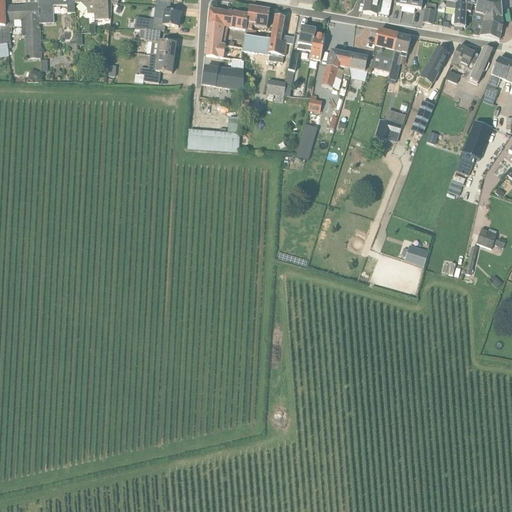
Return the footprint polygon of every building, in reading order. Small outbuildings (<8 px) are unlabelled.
[(0,0),(0,47),(3,47),(3,46),(7,45),(11,45),(9,29),(21,28),(21,32),(24,32),(25,60),(41,60),(40,25),(41,25),(39,0),(25,0),(26,9),(4,9),(3,0),(0,0)] [(39,0),(41,25),(54,24),(53,7),(67,7),(67,14),(75,14),(75,4),(74,0),(39,0)] [(74,0),(75,4),(80,4),(87,10),(87,15),(94,15),(94,21),(109,20),(107,0),(74,0)] [(155,0),(154,7),(155,7),(170,9),(171,1),(182,3),(182,0),(155,0)] [(367,0),(367,1),(366,1),(363,14),(377,17),(377,16),(388,18),(392,0),(391,0),(391,2),(381,0),(367,0)] [(409,9),(410,0),(397,0),(396,6),(409,9)] [(410,0),(409,9),(421,11),(422,0),(410,0)] [(446,0),(446,3),(456,5),(456,4),(468,6),(467,15),(474,17),(476,13),(479,0),(446,0)] [(502,28),(501,12),(501,5),(498,2),(491,0),(479,0),(476,13),(474,17),(475,18),(473,28),(472,34),(471,36),(499,42),(502,28)] [(465,30),(467,20),(467,15),(468,6),(456,4),(456,5),(455,18),(454,28),(456,29),(457,30),(463,31),(463,29),(465,30)] [(145,32),(161,33),(161,32),(164,33),(165,27),(178,29),(180,15),(169,13),(170,9),(155,7),(154,19),(154,21),(142,20),(141,31),(145,32)] [(267,30),(269,12),(249,9),(248,17),(244,37),(255,39),(256,32),(252,31),(252,28),(267,30)] [(209,26),(208,27),(224,29),(238,31),(237,40),(244,42),(244,37),(248,17),(211,10),(209,26)] [(425,10),(422,24),(432,26),(435,12),(425,10)] [(275,18),(271,41),(255,39),(244,37),(244,42),(242,53),(269,58),(270,55),(285,58),(287,45),(292,46),(294,40),(282,38),(285,20),(275,18)] [(206,57),(223,59),(225,46),(221,45),(224,29),(208,27),(206,57)] [(296,50),(311,53),(315,36),(316,31),(315,31),(302,29),(302,28),(301,28),(296,50)] [(145,32),(144,40),(144,42),(159,44),(159,43),(161,33),(145,32)] [(373,57),(392,62),(394,62),(399,37),(379,32),(373,57)] [(309,61),(318,63),(324,38),(315,36),(311,53),(309,61)] [(399,37),(394,62),(392,62),(388,80),(396,82),(402,58),(406,59),(411,40),(399,37)] [(176,45),(159,43),(157,58),(174,60),(176,45)] [(3,47),(0,47),(0,58),(8,58),(8,46),(3,46),(3,47)] [(471,73),(479,59),(474,56),(475,55),(459,48),(451,64),(471,73)] [(478,84),(485,68),(493,51),(492,51),(483,49),(479,59),(471,73),(472,73),(469,80),(478,84)] [(428,65),(420,78),(430,83),(438,69),(447,54),(437,50),(429,65),(428,65)] [(343,76),(350,78),(349,70),(347,69),(351,56),(331,52),(322,88),(337,92),(336,94),(344,97),(350,80),(342,78),(343,76)] [(295,74),(298,56),(290,55),(288,72),(293,73),(295,74)] [(144,77),(143,83),(159,85),(160,73),(172,75),(174,60),(157,58),(150,56),(148,70),(140,69),(139,76),(144,77)] [(371,74),(373,62),(367,60),(368,59),(351,56),(347,69),(349,70),(371,74)] [(483,96),(495,101),(498,92),(495,91),(499,80),(511,84),(511,64),(499,60),(491,76),(483,96)] [(232,61),(231,70),(243,72),(243,71),(243,70),(244,63),(232,61)] [(203,87),(220,89),(244,94),(243,72),(231,70),(231,72),(205,69),(203,87)] [(37,84),(41,73),(32,70),(28,81),(37,84)] [(293,73),(288,72),(286,84),(284,98),(290,98),(292,87),(291,87),(293,73)] [(456,85),(460,77),(449,72),(446,81),(456,85)] [(284,98),(286,84),(268,82),(265,102),(283,104),(284,98)] [(316,94),(312,93),(308,112),(319,114),(321,104),(314,102),(316,94)] [(422,135),(432,109),(421,105),(411,131),(422,135)] [(405,117),(387,112),(384,122),(402,128),(405,117)] [(189,151),(239,153),(240,119),(229,119),(229,134),(189,132),(189,151)] [(384,122),(380,121),(375,138),(388,142),(391,134),(399,136),(402,128),(384,122)] [(492,130),(475,123),(463,155),(480,162),(492,130)] [(434,146),(437,137),(429,135),(426,143),(434,146)] [(463,186),(452,182),(448,193),(459,197),(463,186)] [(481,231),(476,246),(491,251),(493,246),(503,250),(505,244),(495,241),(496,236),(481,231)] [(471,277),(477,249),(472,248),(466,276),(471,277)] [(421,275),(426,260),(411,254),(408,263),(409,264),(407,270),(421,275)] [(497,290),(502,284),(494,277),(489,283),(497,290)]
